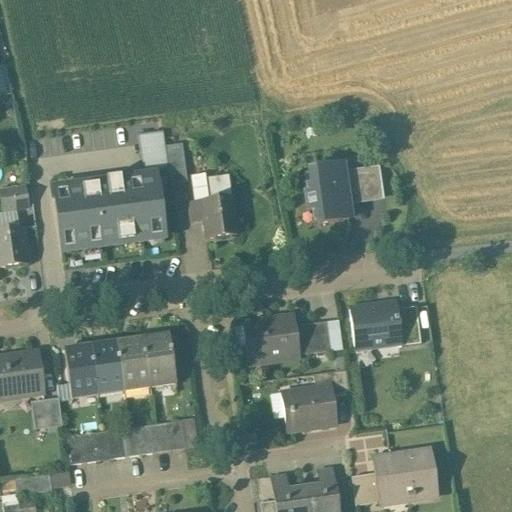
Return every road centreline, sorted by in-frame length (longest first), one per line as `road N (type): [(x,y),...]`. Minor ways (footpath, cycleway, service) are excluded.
road 1 (residential): [(202,289),(233,511)]
road 2 (residential): [(422,256),(202,289)]
road 3 (residential): [(202,289),(0,317)]
